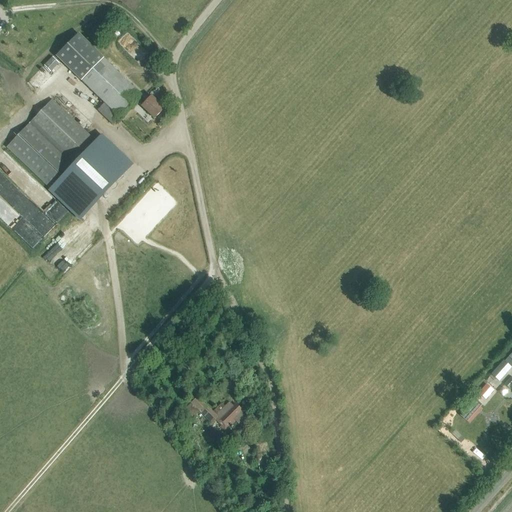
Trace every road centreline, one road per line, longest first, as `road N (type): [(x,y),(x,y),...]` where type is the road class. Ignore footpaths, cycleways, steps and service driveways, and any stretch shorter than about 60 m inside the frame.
road 1 (track): [(216,271),(6,511)]
road 2 (track): [(216,271),(172,77),(174,56),(216,0)]
road 3 (track): [(287,511),(270,384),(216,271)]
road 4 (track): [(174,56),(112,3),(6,15)]
